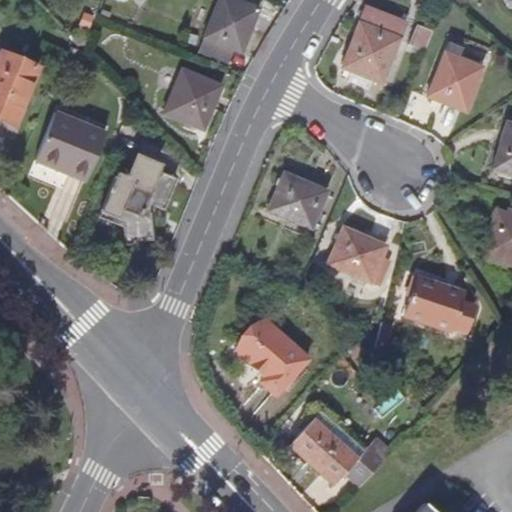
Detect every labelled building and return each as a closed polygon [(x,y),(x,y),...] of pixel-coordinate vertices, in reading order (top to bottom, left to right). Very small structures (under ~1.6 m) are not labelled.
[(232,50),(241,53),(258,10),(232,0),(218,0),(204,39),(232,50)] [(365,8),(358,25),(398,40),(404,23),(365,8)] [(398,40),(358,25),(341,68),(381,83),(398,40)] [(425,53),(433,32),(420,27),(412,48),(425,53)] [(70,41),(82,54),(89,35),(86,31),(72,34),(70,41)] [(232,50),(204,39),(198,55),(226,66),(232,50)] [(426,96),(464,112),(481,68),(475,66),(477,59),(460,53),(462,48),(448,42),(444,53),(426,96)] [(0,57),(0,119),(15,125),(38,68),(2,54),(0,57)] [(163,113),(203,131),(222,87),(182,70),(163,113)] [(71,175),(86,181),(105,133),(55,113),(35,161),(71,175)] [(493,168),(511,173),(511,126),(505,125),(493,168)] [(123,223),(125,247),(132,246),(132,243),(153,241),(150,213),(153,206),(163,210),(176,179),(140,164),(134,178),(117,171),(99,216),(116,224),(118,221),(123,223)] [(267,211),(311,229),(326,191),(283,174),(267,211)] [(480,255),(511,267),(511,215),(496,210),(480,255)] [(370,283),(381,257),(385,246),(342,229),(327,266),(370,283)] [(391,261),(381,257),(370,283),(380,287),(391,261)] [(450,328),(464,333),(472,309),(457,304),(461,294),(418,279),(405,316),(449,332),(450,328)] [(275,395),(306,360),(263,321),(236,351),(263,375),(258,380),(275,395)] [(307,416),(312,420),(355,460),(363,452),(314,408),(307,416)] [(344,473),(359,486),(390,452),(375,438),(363,452),(355,460),(312,420),(290,445),(334,485),(344,473)]
